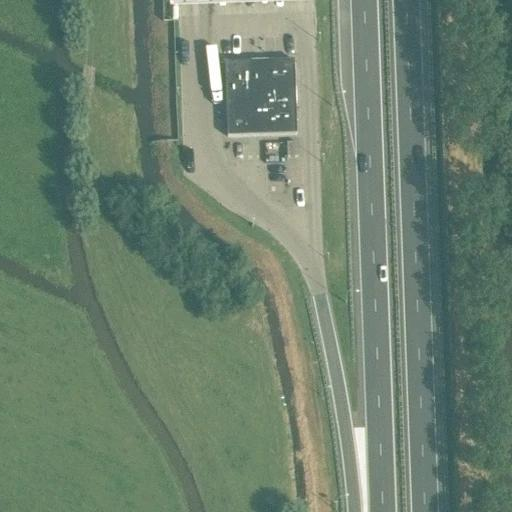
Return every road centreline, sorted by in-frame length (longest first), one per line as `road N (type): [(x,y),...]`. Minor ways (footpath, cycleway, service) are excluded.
road 1 (trunk): [(361,0),(380,511)]
road 2 (trunk): [(423,511),(406,0)]
road 3 (trunk): [(319,295),(352,511)]
